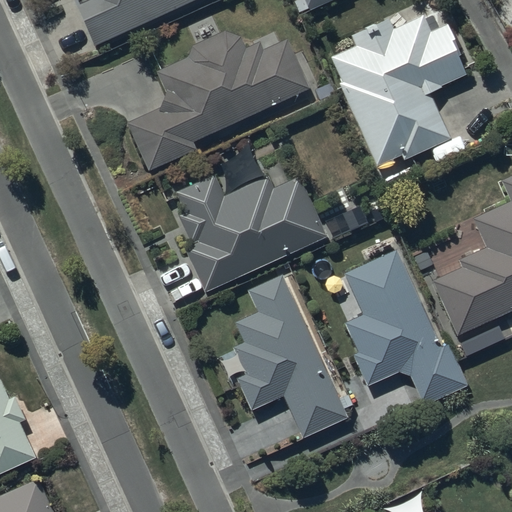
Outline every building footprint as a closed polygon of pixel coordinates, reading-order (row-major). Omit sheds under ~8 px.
[(75,0),(74,1),(95,46),(196,0),(75,0)] [(305,0),(309,9),(331,0),(305,0)] [(340,84),(376,166),(400,155),(403,161),(451,140),(430,94),(443,88),(442,85),(467,74),(460,57),(462,56),(448,24),(429,33),(422,16),(393,29),(389,20),(352,36),(356,45),(331,56),(343,82),(340,84)] [(160,110),(128,122),(150,171),(197,149),(194,142),(309,90),(287,42),(265,52),(261,42),(246,49),(241,37),(239,36),(237,36),(236,35),(234,34),(232,34),(230,33),(229,33),(227,33),(225,33),(223,33),(221,33),(219,33),(218,33),(216,33),(214,34),(212,34),(211,35),(209,36),(207,36),(205,37),(204,38),(202,39),(201,40),(199,41),(198,43),(197,44),(196,45),(194,47),(193,48),(192,50),(191,51),(190,53),(190,54),(189,56),(188,58),(157,71),(166,92),(160,110)] [(187,252),(204,292),(326,237),(299,177),(274,188),(269,176),(224,197),(214,175),(175,192),(185,214),(180,216),(192,244),(187,252)] [(459,267),(431,280),(457,336),(511,311),(511,175),(501,181),(510,201),(473,218),(486,247),(456,260),(459,267)] [(396,249),(343,273),(362,315),(345,323),(359,353),(354,355),(368,385),(397,372),(409,377),(422,406),(465,386),(446,342),(440,345),(396,249)] [(348,419),(283,274),(247,290),(257,312),(235,322),(244,343),(234,347),(236,351),(234,353),(245,373),(246,376),(236,380),(251,412),(283,397),(302,439),(348,419)] [(0,474),(36,459),(20,424),(25,421),(15,397),(9,400),(0,379),(0,474)] [(0,511),(53,511),(39,479),(0,496),(0,511)]
